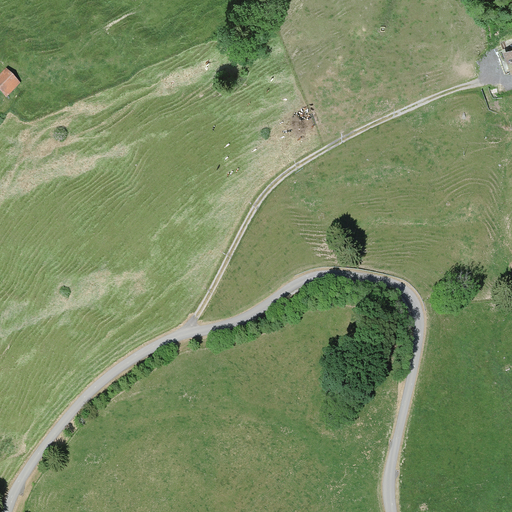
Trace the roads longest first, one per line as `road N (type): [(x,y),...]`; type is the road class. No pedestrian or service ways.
road 1 (residential): [(6,511),(41,448),(108,375),(169,339),(251,314),(323,274),(383,280),(416,307),(417,350),(389,468),(392,511)]
road 2 (track): [(495,77),(433,96),(296,165),(254,207),(189,332)]
